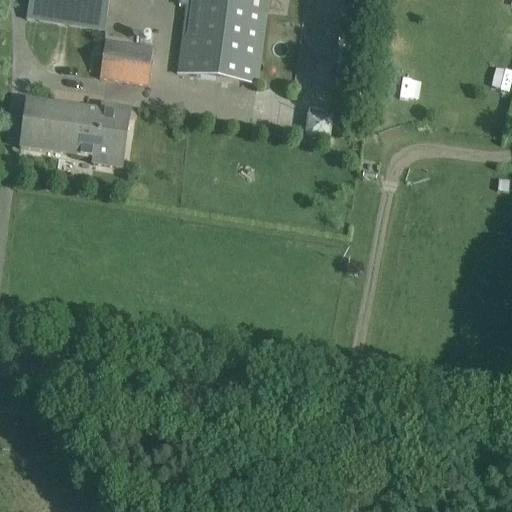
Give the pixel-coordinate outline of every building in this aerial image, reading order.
[(104,33),(109,0),(29,0),(26,21),(104,33)] [(257,86),(268,0),(187,0),(177,75),(257,86)] [(147,88),(153,50),(105,43),(99,81),(147,88)] [(26,102),(23,130),(20,150),(93,160),(93,166),(121,170),(130,110),(102,106),(101,112),(26,102)] [(311,114),(310,134),(333,134),(334,115),(311,114)]
